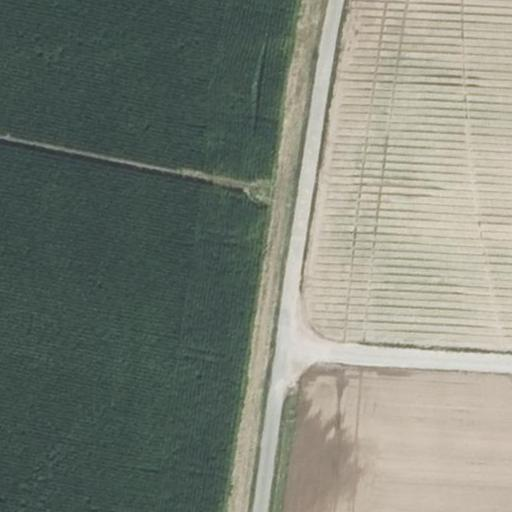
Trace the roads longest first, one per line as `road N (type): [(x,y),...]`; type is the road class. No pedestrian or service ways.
road 1 (track): [(285,351),(337,0)]
road 2 (track): [(0,62),(327,43)]
road 3 (track): [(511,363),(285,351)]
road 4 (track): [(263,511),(285,351)]
